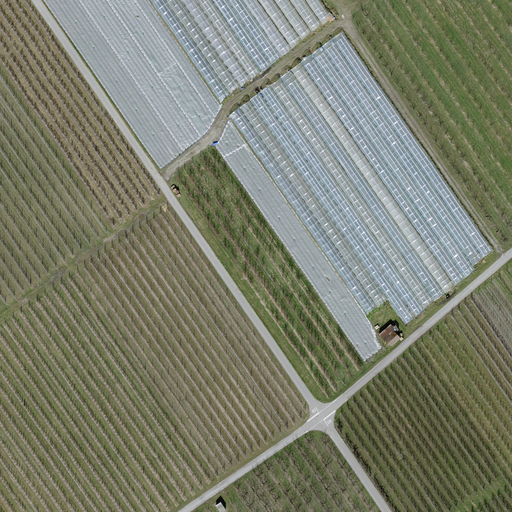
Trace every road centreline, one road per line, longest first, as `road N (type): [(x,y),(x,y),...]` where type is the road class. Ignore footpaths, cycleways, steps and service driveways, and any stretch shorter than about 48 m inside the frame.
road 1 (unclassified): [(35,0),(320,419)]
road 2 (unclassified): [(320,419),(511,251)]
road 3 (unclassified): [(184,511),(320,419)]
